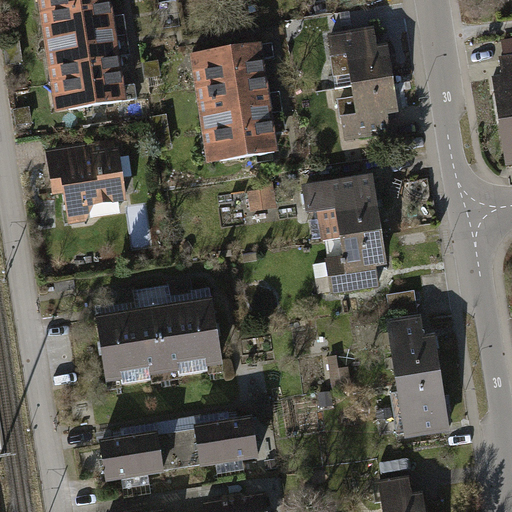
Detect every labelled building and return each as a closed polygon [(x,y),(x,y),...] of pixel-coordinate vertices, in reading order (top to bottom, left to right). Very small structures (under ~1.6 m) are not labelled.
[(35,0),(37,12),(111,1),(111,0),(35,0)] [(43,46),(125,34),(123,18),(114,19),(111,1),(37,12),(43,46)] [(356,87),(396,82),(391,46),(379,47),(377,30),(329,37),(333,62),(352,60),(356,87)] [(48,81),(122,69),(120,59),(129,57),(125,34),(43,46),(48,81)] [(19,44),(4,47),(7,67),(22,65),(19,44)] [(193,93),(268,82),(265,63),(274,62),(271,44),(188,57),(193,93)] [(499,124),(511,121),(511,58),(501,60),(503,73),(492,75),(499,124)] [(159,63),(142,66),(144,83),(162,81),(159,63)] [(53,115),(137,102),(134,86),(125,88),(122,69),(48,81),(53,115)] [(199,129),(283,116),(280,96),(270,98),(268,82),(193,93),(199,129)] [(396,82),(356,87),(360,117),(346,119),(349,144),(394,137),(391,118),(401,117),(396,82)] [(29,109),(13,112),(16,128),(31,126),(29,109)] [(204,165),(278,154),(276,137),(286,135),(283,116),(199,129),(204,165)] [(167,117),(150,120),(154,150),(171,147),(167,117)] [(511,121),(499,124),(506,167),(511,165),(511,121)] [(124,203),(112,141),(45,152),(52,198),(64,196),(70,230),(89,228),(103,207),(124,203)] [(321,244),(378,236),(370,178),(299,188),(303,216),(316,214),(321,244)] [(248,194),(251,216),(277,212),(274,190),(248,194)] [(132,206),(138,246),(155,244),(149,204),(132,206)] [(378,236),(321,244),(328,296),(374,289),(371,269),(383,268),(378,236)] [(169,300),(192,297),(190,282),(167,285),(169,300)] [(109,308),(133,305),(131,290),(107,293),(109,308)] [(416,314),(413,293),(386,297),(389,318),(416,314)] [(220,369),(211,301),(182,305),(192,379),(206,377),(205,371),(220,369)] [(192,379),(182,305),(154,309),(163,377),(177,375),(178,381),(192,379)] [(163,377),(154,309),(125,312),(135,387),(149,385),(148,379),(163,377)] [(135,387),(125,312),(96,316),(105,384),(120,382),(121,389),(135,387)] [(387,324),(395,382),(440,376),(435,342),(423,343),(420,320),(387,324)] [(337,357),(327,359),(332,391),(351,389),(348,370),(339,372),(337,357)] [(448,437),(440,376),(395,382),(404,443),(448,437)] [(332,394),(319,396),(321,411),(333,410),(332,394)] [(269,399),(255,401),(259,421),(272,419),(269,399)] [(210,430),(194,432),(199,467),(200,474),(260,464),(254,423),(233,426),(232,417),(209,421),(210,430)] [(166,473),(160,437),(142,440),(140,432),(119,435),(121,443),(101,446),(108,488),(167,479),(166,473)] [(194,432),(160,437),(166,473),(199,467),(194,432)] [(380,511),(426,511),(423,494),(409,497),(407,480),(376,485),(380,511)] [(261,511),(260,498),(201,508),(202,511),(261,511)]
